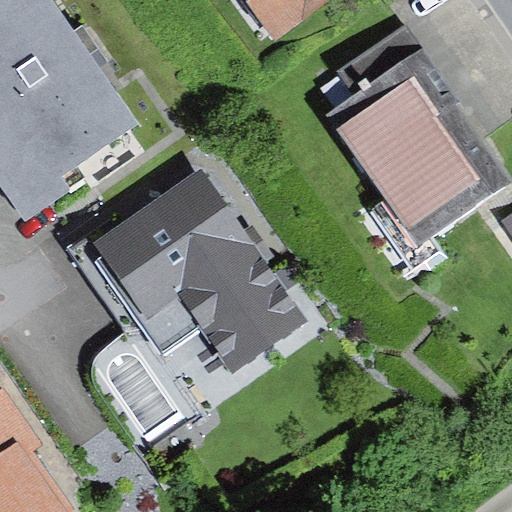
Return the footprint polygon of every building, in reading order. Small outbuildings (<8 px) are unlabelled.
[(0,0),(0,182),(26,218),(68,188),(59,175),(135,121),(48,0),(0,0)] [(245,0),(275,40),(329,0),(245,0)] [(339,73),(356,98),(423,51),(405,26),(339,73)] [(356,98),(328,117),(421,248),(511,184),(511,176),(423,51),(356,98)] [(204,165),(91,242),(164,348),(201,323),(235,372),(311,320),(204,165)] [(511,215),(502,223),(511,236),(511,215)] [(0,511),(53,511),(22,469),(42,460),(4,398),(0,400),(0,511)]
